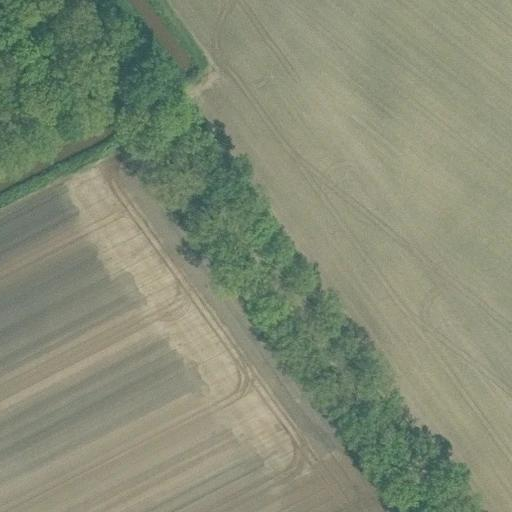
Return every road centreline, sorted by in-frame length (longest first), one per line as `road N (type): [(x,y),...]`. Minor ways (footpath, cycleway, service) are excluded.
road 1 (unclassified): [(443,511),(116,63)]
road 2 (unclassified): [(0,126),(116,63)]
